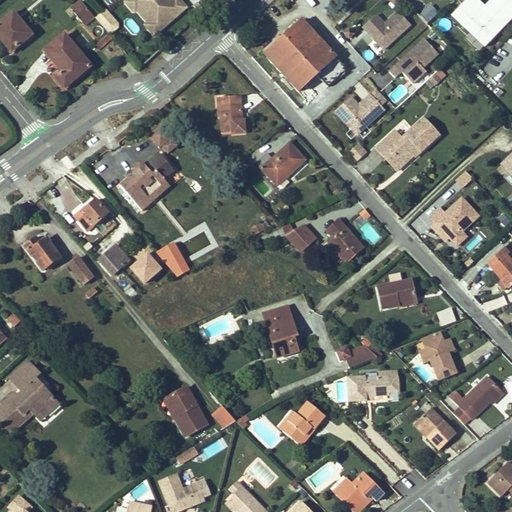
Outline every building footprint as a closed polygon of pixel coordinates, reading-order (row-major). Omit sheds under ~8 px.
[(181,0),(123,0),(123,1),(154,36),(187,7),(181,0)] [(468,0),(453,17),(484,47),(511,16),(511,0),(490,0),(483,8),(474,0),(468,0)] [(76,16),(86,8),(80,1),(71,9),(76,16)] [(420,13),(428,22),(439,12),(431,3),(420,13)] [(82,22),(91,15),(86,8),(76,16),(82,22)] [(110,34),(121,24),(106,8),(95,18),(110,34)] [(398,9),(384,21),(377,13),(362,26),(383,50),(412,25),(398,9)] [(31,35),(13,13),(0,23),(0,35),(0,36),(12,50),(31,35)] [(84,26),(94,18),(91,15),(82,22),(84,26)] [(316,76),(327,88),(346,70),(302,21),(264,56),(298,92),(316,76)] [(350,30),(345,34),(350,39),(354,35),(350,30)] [(55,78),(64,89),(90,67),(64,35),(45,51),(62,72),(55,78)] [(392,67),(412,87),(428,71),(424,68),(439,53),(423,36),(392,67)] [(441,69),(428,78),(434,85),(446,76),(441,69)] [(239,114),(241,113),(241,97),(222,98),(222,106),(218,107),(219,119),(221,119),(222,134),(232,134),(232,136),(244,135),(244,123),(242,123),(239,123),(239,114)] [(388,118),(382,112),(377,116),(383,123),(388,118)] [(396,131),(377,149),(388,161),(394,156),(404,166),(415,156),(415,154),(419,150),(422,152),(440,135),(425,119),(403,139),(396,131)] [(160,149),(162,147),(168,154),(178,146),(172,138),(162,126),(150,136),(160,149)] [(207,131),(201,135),(213,148),(218,144),(207,131)] [(257,165),(277,187),(305,162),(289,145),(272,161),(267,156),(257,165)] [(358,146),(351,152),(360,162),(367,155),(358,146)] [(511,177),(511,151),(499,163),(511,177)] [(151,197),(167,183),(165,181),(160,175),(170,166),(160,154),(145,167),(144,166),(141,165),(139,164),(136,165),(134,167),(130,170),(132,175),(120,186),(142,211),(154,200),(151,197)] [(394,156),(388,161),(398,171),(404,166),(394,156)] [(233,170),(240,177),(249,168),(243,162),(233,170)] [(160,175),(165,181),(175,172),(170,166),(160,175)] [(464,170),(456,181),(464,188),(473,177),(464,170)] [(251,182),(265,194),(270,188),(257,176),(251,182)] [(151,197),(154,200),(170,186),(167,183),(151,197)] [(444,211),(440,206),(424,219),(453,251),(469,237),(463,231),(480,215),(462,195),(444,211)] [(74,216),(87,231),(107,214),(96,200),(82,212),(81,211),(74,216)] [(341,259),(345,263),(362,249),(338,222),(326,233),(333,240),(323,250),(335,264),(341,259)] [(250,229),(254,236),(263,232),(260,224),(250,229)] [(290,225),(282,229),(281,229),(282,230),(285,235),(293,232),(290,225)] [(285,235),(285,236),(284,237),(299,253),(314,239),(303,227),(293,232),(285,235)] [(285,235),(282,230),(271,235),(274,242),(284,237),(285,236),(285,235)] [(469,251),(482,239),(478,234),(465,246),(469,251)] [(24,246),(42,270),(59,257),(46,239),(42,242),(37,237),(24,246)] [(174,279),(191,269),(174,240),(157,249),(174,279)] [(150,254),(154,250),(146,241),(132,252),(138,258),(129,266),(144,284),(162,268),(150,254)] [(507,287),(508,289),(511,285),(511,262),(506,256),(509,253),(505,248),(487,264),(501,281),(497,285),(503,291),(507,287)] [(118,249),(112,254),(109,251),(99,260),(112,275),(128,261),(118,249)] [(68,266),(83,285),(92,277),(78,258),(68,266)] [(121,284),(124,281),(118,274),(114,277),(121,284)] [(124,281),(121,284),(120,285),(131,298),(135,294),(124,281)] [(398,304),(415,300),(411,281),(377,289),(382,311),(399,307),(398,304)] [(85,295),(89,299),(97,293),(93,289),(85,295)] [(398,304),(399,307),(399,309),(416,305),(415,300),(398,304)] [(292,337),(296,336),(287,308),(263,315),(276,359),(296,353),(292,337)] [(15,326),(20,322),(18,320),(13,314),(8,319),(15,326)] [(175,336),(179,343),(187,339),(184,332),(175,336)] [(444,342),(440,332),(421,340),(425,349),(430,362),(438,381),(456,374),(449,354),(444,342)] [(292,337),(296,353),(301,351),(296,336),(292,337)] [(444,342),(449,354),(455,352),(450,339),(444,342)] [(371,345),(367,349),(377,358),(381,354),(371,345)] [(377,358),(367,349),(364,346),(348,353),(346,348),(337,352),(340,361),(345,359),(349,369),(377,358)] [(419,351),(424,364),(430,362),(425,349),(419,351)] [(25,396),(20,400),(16,396),(14,394),(0,407),(0,421),(1,422),(3,420),(12,429),(21,422),(23,424),(27,420),(25,418),(31,412),(33,415),(38,420),(45,413),(47,415),(58,405),(35,380),(39,376),(27,362),(9,379),(21,391),(25,396)] [(367,397),(373,396),(390,394),(389,392),(400,391),(398,370),(379,372),(380,378),(365,379),(365,377),(348,379),(350,402),(367,401),(367,397)] [(455,402),(472,419),(491,400),(502,389),(489,376),(465,399),(462,395),(455,402)] [(188,395),(186,396),(182,389),(165,398),(177,418),(174,419),(185,437),(206,425),(188,395)] [(455,402),(462,395),(455,389),(449,396),(455,402)] [(502,389),(491,400),(494,403),(504,392),(502,389)] [(25,396),(21,391),(16,396),(20,400),(25,396)] [(177,418),(165,398),(162,400),(174,419),(177,418)] [(312,428),(314,430),(325,417),(308,403),(297,416),(294,413),(288,422),(290,423),(283,431),(298,444),(312,428)] [(43,426),(64,411),(61,406),(40,422),(43,426)] [(214,416),(225,428),(236,422),(223,407),(214,416)] [(431,435),(428,438),(440,450),(457,433),(432,408),(418,422),(431,435)] [(288,422),(294,413),(293,412),(280,428),(283,431),(290,423),(288,422)] [(38,420),(39,421),(47,415),(45,413),(38,420)] [(245,417),(236,422),(243,429),(246,427),(244,423),(247,420),(245,417)] [(1,422),(12,434),(23,424),(21,422),(12,429),(3,420),(1,422)] [(431,435),(418,422),(415,425),(428,438),(431,435)] [(301,447),(315,431),(314,430),(312,428),(298,444),(301,447)] [(179,464),(198,454),(194,447),(175,457),(179,464)] [(508,489),(511,492),(511,467),(507,462),(487,483),(501,496),(508,489)] [(346,507),(350,511),(356,511),(365,503),(362,501),(368,495),(371,497),(374,501),(382,493),(362,473),(350,485),(348,483),(338,493),(348,504),(346,507)] [(160,482),(171,511),(176,511),(204,500),(203,497),(197,484),(183,490),(176,475),(160,482)] [(338,493),(348,483),(345,478),(331,492),(346,507),(348,504),(338,493)] [(204,481),(197,484),(203,497),(209,494),(204,481)] [(238,482),(230,489),(235,495),(243,487),(238,482)] [(266,511),(243,487),(235,495),(228,501),(238,511),(266,511)] [(362,501),(365,503),(371,497),(368,495),(362,501)] [(24,511),(23,510),(27,505),(17,497),(7,508),(10,511),(24,511)] [(238,511),(228,501),(225,504),(232,511),(238,511)] [(149,511),(151,507),(129,502),(126,511),(149,511)] [(311,511),(301,502),(292,511),(311,511)]
